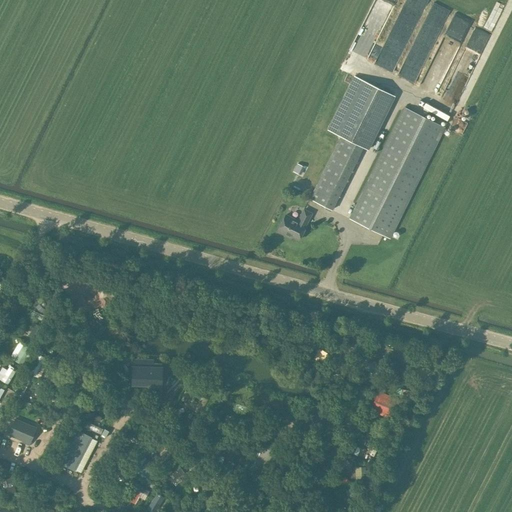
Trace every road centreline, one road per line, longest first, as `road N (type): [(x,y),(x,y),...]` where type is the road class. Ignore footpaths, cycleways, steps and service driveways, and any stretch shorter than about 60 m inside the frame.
road 1 (unclassified): [(511,346),(0,206)]
road 2 (track): [(294,474),(198,484),(124,416),(60,292),(29,250)]
road 3 (track): [(272,511),(375,308)]
road 4 (track): [(330,511),(412,370)]
road 5 (track): [(454,116),(511,0)]
